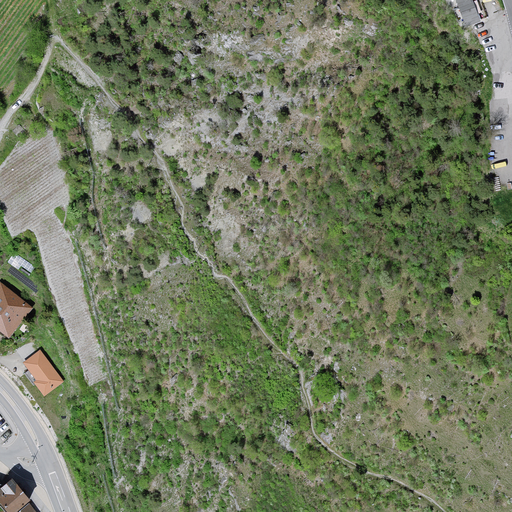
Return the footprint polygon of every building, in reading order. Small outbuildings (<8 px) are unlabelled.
[(464,0),(446,0),(457,29),(475,23),(464,0)] [(0,279),(0,336),(0,337),(29,304),(0,279)] [(42,348),(18,365),(41,398),(65,382),(42,348)] [(11,477),(0,484),(0,511),(7,511),(26,500),(11,477)] [(36,511),(29,503),(17,511),(36,511)]
